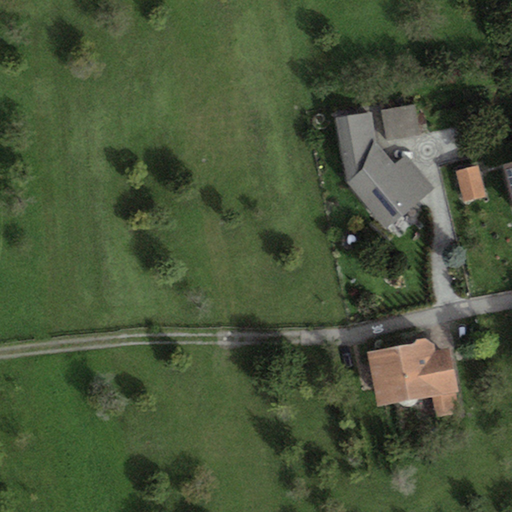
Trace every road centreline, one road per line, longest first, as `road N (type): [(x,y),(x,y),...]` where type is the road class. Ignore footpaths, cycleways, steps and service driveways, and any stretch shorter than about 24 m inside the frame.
road 1 (track): [(351,335),(104,340),(0,352)]
road 2 (residential): [(511,301),(351,335)]
